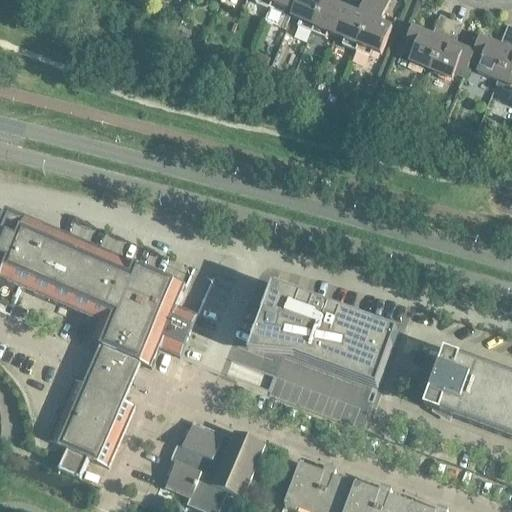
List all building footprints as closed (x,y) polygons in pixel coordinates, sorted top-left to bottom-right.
[(257,0),(256,5),(270,10),(273,0),(257,0)] [(273,0),(270,10),(284,16),(286,11),(294,14),(299,0),(273,0)] [(325,0),(299,0),(294,14),(291,19),(300,23),(298,28),(312,34),(325,0)] [(328,34),(337,38),(348,11),(336,6),(338,0),(325,0),(312,34),(326,40),(328,34)] [(342,47),(357,53),(378,0),(364,0),(359,15),(348,11),(337,38),(344,41),(342,47)] [(381,24),(390,0),(378,0),(357,53),(370,58),(372,53),(381,56),(393,29),(381,24)] [(451,22),(440,17),(432,37),(412,28),(402,54),(412,58),(409,63),(430,72),(451,22)] [(471,64),(470,64),(474,54),(455,46),(463,27),(451,22),(430,72),(452,81),(455,76),(464,80),(471,64)] [(474,54),(470,64),(471,64),(479,68),(477,74),(499,83),(511,52),(511,28),(508,27),(500,47),(480,38),(474,54)] [(179,31),(175,41),(184,44),(188,35),(179,31)] [(511,93),(511,52),(499,83),(497,88),(511,93)] [(250,58),(245,71),(262,78),(267,65),(250,58)] [(284,76),(281,83),(287,86),(290,79),(284,76)] [(330,96),(327,103),(333,106),(336,99),(330,96)] [(340,101),(337,107),(344,111),(347,104),(340,101)] [(465,132),(460,144),(471,148),(476,136),(465,132)] [(124,404),(125,402),(133,383),(141,367),(151,371),(160,351),(179,360),(198,318),(178,309),(186,289),(5,212),(0,224),(0,305),(12,311),(21,292),(98,325),(89,345),(100,349),(92,367),(84,387),(73,382),(46,444),(66,452),(58,472),(80,482),(89,462),(108,470),(135,409),(124,404)] [(253,345),(377,391),(398,335),(273,289),(253,345)] [(511,377),(445,353),(424,409),(511,441),(511,377)] [(195,511),(238,511),(265,448),(234,434),(230,444),(222,441),(224,438),(194,425),(184,447),(188,449),(180,467),(176,466),(165,491),(190,502),(187,508),(195,511)] [(325,469),(323,474),(299,466),(284,507),(286,508),(288,503),(298,506),(297,511),(298,511),(347,511),(357,487),(334,478),(336,473),(325,469)] [(391,499),(393,494),(381,489),(379,495),(357,487),(347,511),(411,511),(413,507),(391,499)]
